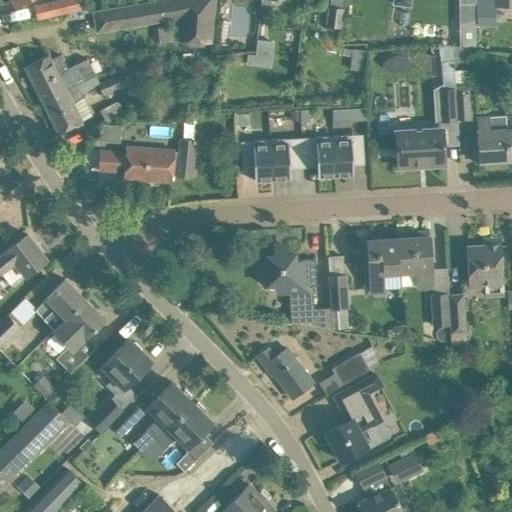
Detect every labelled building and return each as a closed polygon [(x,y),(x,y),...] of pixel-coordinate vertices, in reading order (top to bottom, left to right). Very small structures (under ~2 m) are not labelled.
[(63,0),(36,7),(39,19),(82,9),(79,0),(63,0)] [(215,0),(155,0),(92,11),(96,33),(178,19),(175,40),(212,43),(215,0)] [(341,23),(343,0),(329,0),(327,21),(341,23)] [(476,34),(475,0),(461,0),(462,1),(463,1),(464,18),(462,18),(463,46),(477,46),(476,34)] [(511,6),(511,0),(475,0),(476,34),(492,34),(492,18),(495,18),(495,6),(511,6)] [(248,52),(247,63),(272,65),(275,40),(258,38),(256,53),(248,52)] [(439,120),(457,119),(454,81),(455,81),(453,51),(458,51),(458,45),(437,43),(441,88),(437,88),(439,120)] [(351,47),(349,69),(362,70),(364,49),(351,47)] [(48,54),(42,57),(25,66),(43,101),(96,74),(87,58),(67,68),(60,54),(51,59),(48,54)] [(119,74),(100,83),(98,83),(104,96),(144,78),(140,68),(120,76),(119,74)] [(76,84),(43,101),(58,132),(81,121),(72,103),(83,97),(80,92),(98,83),(100,83),(96,74),(76,84)] [(471,118),(469,92),(468,92),(467,81),(455,81),(454,81),(457,119),(471,118)] [(178,96),(149,99),(150,118),(179,114),(178,96)] [(118,100),(100,109),(106,121),(124,112),(118,100)] [(366,106),(350,107),(350,121),(367,120),(366,106)] [(308,109),(300,109),(301,122),(309,121),(308,109)] [(299,110),(290,110),(290,120),(300,119),(299,110)] [(248,112),(236,112),(236,124),(248,124),(248,112)] [(478,149),(475,149),(475,163),(507,161),(505,132),(504,115),(489,117),(476,117),(477,137),(478,149)] [(104,123),(97,140),(120,142),(121,124),(104,123)] [(396,131),(397,147),(398,167),(444,164),(442,128),(396,131)] [(351,141),(350,134),(333,135),(335,175),(353,174),(352,160),(364,160),(363,141),(351,141)] [(317,176),(335,175),(333,135),(315,136),(315,143),(304,144),(305,163),(316,162),(317,176)] [(98,170),(124,172),(123,178),(173,182),(173,175),(193,177),(196,138),(181,137),(180,150),(175,150),(175,149),(127,146),(126,152),(99,150),(98,170)] [(287,138),(270,139),(272,179),(290,178),(289,164),(301,163),(300,144),(288,145),(287,138)] [(252,140),(252,147),(241,148),(242,167),(253,166),(254,180),(272,179),(270,139),(252,140)] [(431,282),(429,251),(428,231),(413,231),(413,236),(395,238),(397,271),(416,270),(417,283),(431,282)] [(12,285),(25,275),(46,258),(27,234),(6,250),(0,255),(0,272),(2,271),(12,285)] [(363,249),(364,269),(365,285),(384,284),(383,272),(397,271),(395,238),(367,240),(368,249),(363,249)] [(467,248),(468,268),(469,280),(469,286),(486,285),(487,293),(502,292),(499,238),(485,239),(485,247),(467,248)] [(331,329),(331,328),(330,307),(314,308),(312,286),(316,286),(315,258),(298,259),(297,250),(287,250),(287,241),(272,241),(273,251),(263,252),(264,261),(260,262),(261,276),(264,276),(265,286),(275,286),(275,288),(289,287),(290,322),(331,329)] [(330,307),(331,328),(349,327),(347,308),(349,308),(347,273),(328,274),(330,307)] [(43,318),(44,317),(54,329),(65,318),(84,299),(65,279),(46,297),(47,298),(34,310),(43,318)] [(447,292),(430,293),(433,327),(445,325),(446,349),(450,349),(447,292)] [(464,292),(447,292),(450,349),(467,349),(464,292)] [(104,319),(84,299),(65,318),(54,328),(54,329),(53,329),(68,344),(55,357),(70,372),(96,347),(85,337),(104,319)] [(0,346),(20,326),(9,315),(9,314),(0,322),(0,346)] [(404,340),(403,324),(395,324),(390,330),(391,338),(404,340)] [(135,341),(131,341),(128,338),(101,365),(113,377),(106,384),(117,395),(151,361),(141,350),(140,347),(135,341)] [(292,397),(308,385),(312,382),(286,347),(274,356),(267,347),(257,354),(269,371),(271,370),(292,397)] [(359,352),(331,368),(334,373),(341,385),(369,369),(359,353),(359,352)] [(345,421),(325,431),(341,460),(358,451),(367,446),(360,432),(370,426),(382,420),(372,401),(367,392),(374,389),(381,385),(375,373),(374,374),(351,386),(357,396),(350,400),(339,406),(339,407),(345,404),(352,417),(345,421)] [(156,439),(192,401),(190,399),(193,396),(184,388),(182,391),(172,381),(146,407),(157,418),(146,429),(156,439)] [(468,400),(456,391),(448,400),(461,410),(468,400)] [(123,409),(110,397),(88,419),(100,432),(104,428),(123,409)] [(0,491),(12,480),(20,472),(70,422),(70,421),(61,412),(48,399),(46,401),(0,446),(0,491)] [(115,439),(121,434),(143,411),(132,400),(123,409),(104,428),(115,439)] [(194,403),(192,401),(156,439),(165,448),(176,436),(187,447),(213,422),(203,412),(205,409),(197,401),(194,403)] [(176,462),(184,471),(195,459),(187,451),(176,462)] [(423,467),(415,451),(388,464),(394,475),(406,469),(409,474),(423,467)] [(30,511),(53,511),(83,481),(69,467),(28,509),(30,511)] [(360,511),(414,511),(406,494),(399,498),(392,485),(390,486),(385,475),(386,474),(385,473),(361,485),(361,486),(362,486),(367,497),(356,502),(360,511)] [(27,474),(17,485),(29,496),(39,486),(27,474)] [(271,511),(274,509),(248,484),(220,511),(271,511)] [(176,511),(158,494),(140,511),(112,511),(107,507),(101,511),(176,511)]
